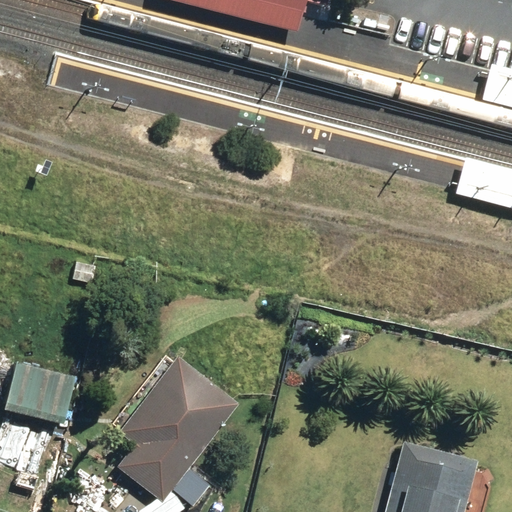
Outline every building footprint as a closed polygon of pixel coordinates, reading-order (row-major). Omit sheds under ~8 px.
[(147,0),(147,1),(290,36),(298,5),(319,10),(322,0),(147,0)] [(511,77),(479,70),(470,107),(511,117),(511,77)] [(511,176),(454,163),(445,200),(511,216),(511,176)] [(68,278),(88,283),(92,267),(72,262),(68,278)] [(110,466),(158,501),(231,403),(168,356),(112,433),(126,444),(110,466)] [(0,411),(57,424),(68,376),(0,361),(0,411)] [(457,511),(471,460),(397,441),(379,511),(457,511)] [(307,461),(294,444),(277,457),(289,474),(307,461)]
